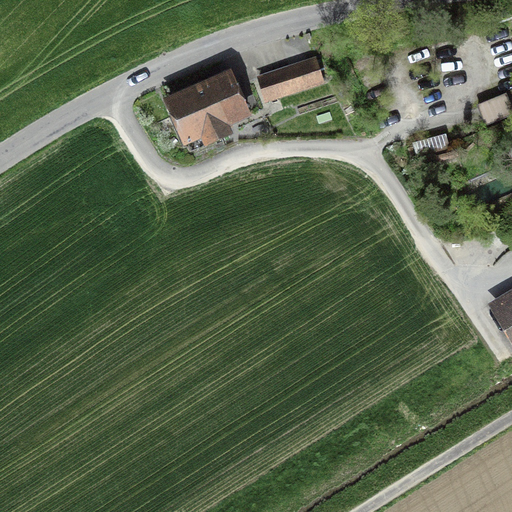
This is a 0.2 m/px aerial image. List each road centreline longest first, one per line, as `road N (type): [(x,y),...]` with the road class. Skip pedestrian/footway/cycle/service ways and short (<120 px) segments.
road 1 (tertiary): [(0,158),(179,59),(277,24),(399,0)]
road 2 (track): [(360,511),(511,416)]
